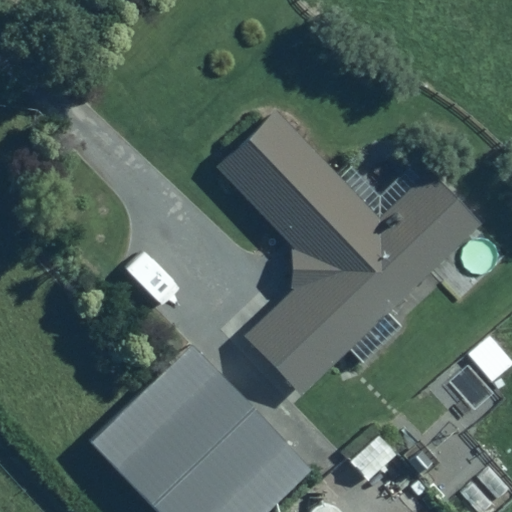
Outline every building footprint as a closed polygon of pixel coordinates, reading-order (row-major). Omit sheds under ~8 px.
[(269,107),(207,169),(288,250),(270,267),(289,286),(238,336),(297,395),(346,345),(364,363),(406,322),(396,312),(476,232),(411,166),(370,207),(269,107)] [(136,245),(114,267),(149,303),(172,281),(136,245)] [(189,338),(82,436),(151,511),(262,511),(309,469),(189,338)] [(504,398),(491,382),(511,364),(511,363),(496,346),(475,364),(472,360),(434,393),(467,430),(504,398)] [(377,428),(341,459),(363,485),(399,454),(377,428)] [(437,511),(424,495),(401,511),(437,511)]
